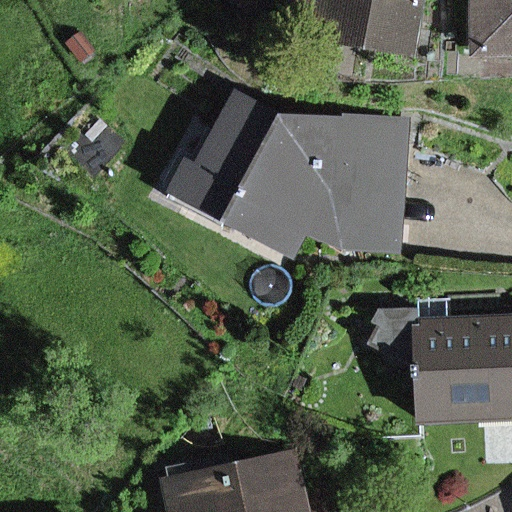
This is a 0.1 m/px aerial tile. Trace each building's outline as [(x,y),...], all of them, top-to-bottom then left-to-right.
[(294,0),(292,20),(333,26),(330,45),(414,57),(422,0),(294,0)] [(511,0),(472,0),(473,58),(511,57),(511,0)] [(231,95),(168,193),(291,253),(304,228),(399,233),(404,121),(283,117),(231,95)] [(511,324),(416,330),(421,426),(511,421),(511,324)] [(300,511),(290,463),(166,489),(170,511),(300,511)]
